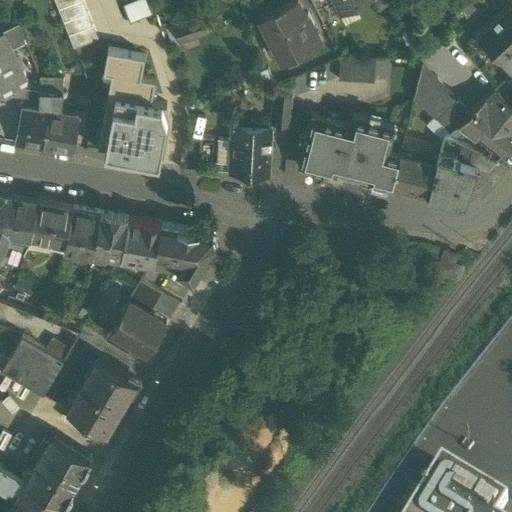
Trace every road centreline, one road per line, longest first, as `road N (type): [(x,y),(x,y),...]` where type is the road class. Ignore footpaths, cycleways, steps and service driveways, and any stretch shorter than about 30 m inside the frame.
road 1 (tertiary): [(276,244),(109,511)]
road 2 (residential): [(0,163),(209,203),(276,244)]
road 3 (tertiary): [(276,244),(301,219),(318,217),(458,227),(493,210),(511,186)]
